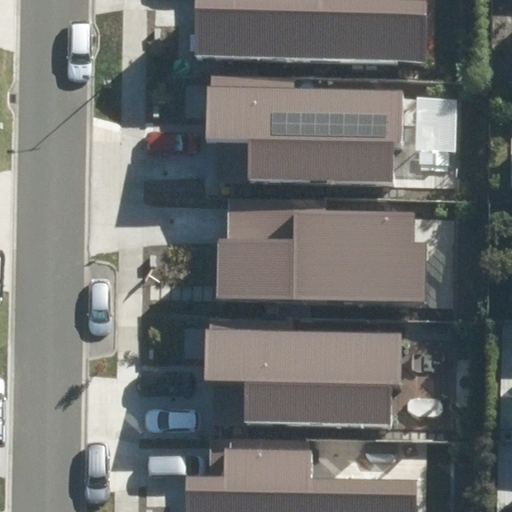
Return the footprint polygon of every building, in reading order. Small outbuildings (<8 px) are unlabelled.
[(201,0),(199,62),(424,70),(426,0),(414,0),(201,0)] [(225,77),(223,177),(401,181),(403,94),(307,92),(307,79),(225,77)] [(235,192),(235,287),(428,287),(428,205),(315,205),(315,192),(235,192)] [(221,315),(219,415),(397,419),(398,332),(303,330),(303,316),(221,315)] [(195,471),(193,511),(418,511),(420,477),(317,474),(318,442),(217,439),(216,472),(195,471)]
